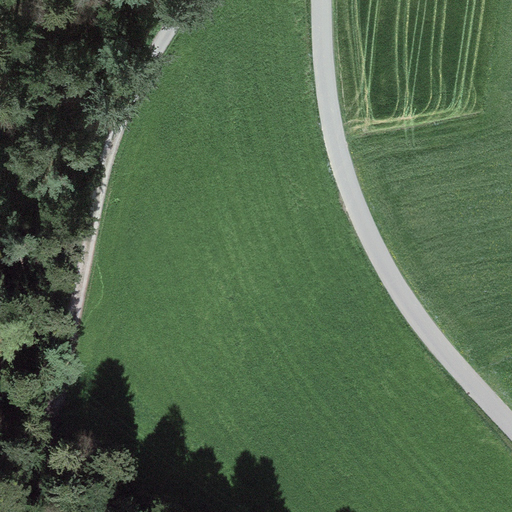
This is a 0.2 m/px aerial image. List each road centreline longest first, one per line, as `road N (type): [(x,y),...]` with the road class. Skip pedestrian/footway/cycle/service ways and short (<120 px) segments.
road 1 (track): [(24,511),(102,171),(126,100),(191,0)]
road 2 (unclassified): [(511,431),(414,324),(351,202),(321,69),(319,0)]
